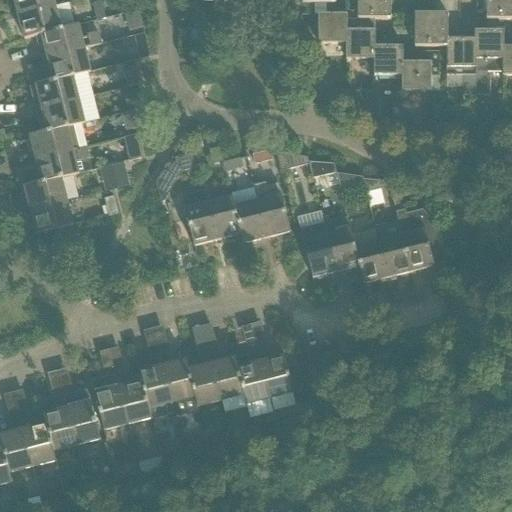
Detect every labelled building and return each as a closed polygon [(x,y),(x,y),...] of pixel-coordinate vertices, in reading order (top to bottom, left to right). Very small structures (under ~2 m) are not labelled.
[(13,0),(18,17),(55,7),(52,0),(13,0)] [(391,21),(390,0),(357,0),(358,21),(367,21),(391,21)] [(511,20),(511,0),(486,0),(486,21),(495,21),(511,20)] [(96,21),(105,19),(101,2),(92,4),(96,21)] [(335,16),(335,5),(326,5),(326,16),(318,16),(318,45),(346,45),(346,31),(347,31),(347,16),(335,16)] [(24,40),(33,38),(36,37),(61,31),(60,30),(55,7),(18,17),(24,40)] [(129,31),(143,28),(138,11),(125,14),(129,31)] [(447,49),(447,40),(448,40),(448,16),(415,16),(415,49),(446,49),(447,49)] [(289,21),(289,32),(298,32),(298,21),(289,21)] [(367,31),(367,21),(358,21),(358,31),(347,31),(346,31),(346,45),(346,61),(374,61),(374,47),(375,47),(375,31),(367,31)] [(495,32),(495,21),(486,21),(486,32),(474,32),(474,36),(475,36),(475,61),(476,61),(475,97),(489,97),(489,74),(502,74),(502,62),(503,62),(503,48),(504,48),(504,32),(495,32)] [(82,40),(79,26),(60,30),(61,31),(36,37),(39,52),(45,50),(47,59),(85,50),(101,46),(98,33),(88,36),(88,39),(82,40)] [(140,61),(150,59),(144,35),(134,37),(140,61)] [(403,64),(403,48),(395,48),(395,36),(386,36),(386,47),(375,47),(374,47),(374,61),(374,77),(402,77),(402,64),(403,64)] [(474,36),(463,36),(463,40),(448,40),(447,40),(447,49),(446,49),(446,77),(463,77),(463,97),(475,97),(476,61),(475,61),(475,36),(474,36)] [(511,47),(504,48),(503,48),(503,62),(502,62),(502,74),(502,77),(511,77),(511,47)] [(73,78),(91,73),(85,50),(47,59),(49,67),(44,69),(47,84),(73,77),(73,78)] [(402,77),(402,93),(431,93),(431,79),(439,79),(439,53),(403,53),(403,64),(402,64),(402,77)] [(198,69),(201,60),(191,57),(188,66),(198,69)] [(125,70),(124,70),(128,88),(129,88),(138,86),(138,83),(140,83),(136,67),(125,70)] [(78,101),(73,78),(73,77),(47,84),(44,84),(30,87),(33,100),(36,101),(39,101),(41,110),(78,101)] [(127,110),(143,106),(139,90),(123,93),(127,110)] [(360,103),(360,116),(373,116),(373,105),(373,103),(373,98),(360,98),(360,103)] [(67,129),(81,125),(84,124),(78,101),(41,110),(43,118),(40,119),(39,122),(42,134),(47,133),(67,128),(67,129)] [(125,131),(131,130),(140,128),(136,111),(121,114),(125,131)] [(382,131),(383,131),(396,136),(399,126),(385,122),(382,131)] [(87,148),(81,125),(67,129),(67,128),(47,133),(42,134),(30,137),(36,161),(87,148)] [(441,127),(441,138),(452,138),(452,131),(448,127),(441,127)] [(489,129),(489,141),(500,141),(500,129),(489,129)] [(130,162),(141,160),(135,136),(124,139),(130,162)] [(62,180),(74,177),(79,175),(76,162),(89,159),(87,148),(36,161),(41,183),(42,184),(61,179),(62,180)] [(219,148),(209,151),(213,165),(223,163),(219,148)] [(255,166),(272,161),(270,152),(252,156),(255,166)] [(280,172),(308,165),(307,159),(276,153),(280,172)] [(189,156),(175,159),(176,164),(178,174),(193,171),(191,161),(189,156)] [(226,173),(243,169),(240,159),(223,164),(226,173)] [(122,164),(110,167),(116,191),(128,188),(122,164)] [(312,179),(336,175),(333,165),(308,164),(312,179)] [(363,184),(362,181),(362,179),(337,175),(340,188),(363,184)] [(41,183),(24,188),(30,212),(67,203),(65,192),(62,180),(61,179),(42,184),(41,183)] [(366,193),(388,188),(387,183),(362,181),(363,184),(366,193)] [(263,185),(254,187),(255,189),(258,202),(257,202),(267,239),(291,233),(281,196),(278,185),(266,188),(263,185)] [(392,201),(409,197),(420,194),(419,189),(407,188),(390,192),(392,201)] [(218,241),(208,204),(205,192),(181,198),(194,247),(218,241)] [(109,217),(117,215),(113,198),(105,200),(109,217)] [(218,241),(240,236),(241,236),(234,208),(235,208),(232,198),(208,204),(218,241)] [(243,245),(267,239),(257,202),(235,208),(234,208),(241,236),(240,236),(243,245)] [(36,235),(73,226),(67,203),(30,212),(36,235)] [(404,212),(395,214),(398,224),(401,237),(410,274),(434,268),(434,266),(430,251),(443,248),(438,227),(427,229),(424,217),(423,212),(406,216),(404,212)] [(387,279),(410,274),(401,237),(398,224),(375,230),(387,279)] [(336,274),(327,237),(324,225),(300,231),(303,243),(312,280),(336,274)] [(363,285),(387,279),(375,230),(352,236),(355,248),(354,249),(359,268),(363,285)] [(336,274),(359,268),(354,249),(355,248),(352,236),(351,231),(327,237),(336,274)] [(254,265),(267,263),(264,244),(250,246),(254,265)] [(264,339),(255,341),(258,356),(268,353),(264,339)] [(215,341),(206,343),(209,358),(219,355),(215,341)] [(246,406),(270,401),(258,356),(255,341),(245,344),(251,365),(238,369),(244,397),(246,406)] [(166,343),(157,346),(174,414),(175,418),(198,412),(197,408),(195,399),(188,371),(186,361),(172,365),(166,343)] [(206,343),(196,346),(200,360),(209,358),(206,343)] [(151,420),(174,414),(157,346),(147,348),(153,370),(139,373),(141,383),(149,411),(151,420)] [(270,361),(268,353),(258,356),(270,401),(293,394),(284,357),(270,361)] [(306,354),(295,357),(297,365),(308,362),(306,354)] [(221,363),(219,355),(209,358),(221,403),(222,402),(225,414),(247,408),(246,406),(244,397),(238,369),(235,359),(221,363)] [(197,408),(221,403),(209,358),(200,360),(202,368),(188,371),(195,399),(197,408)] [(128,386),(122,365),(113,367),(128,426),(151,420),(149,411),(141,383),(128,386)] [(104,432),(128,426),(113,367),(103,369),(106,380),(92,384),(104,432)] [(74,396),(71,386),(61,388),(65,402),(76,447),(100,441),(88,392),(74,396)] [(61,388),(52,390),(55,405),(65,402),(61,388)] [(76,447),(65,402),(55,405),(57,412),(43,416),(46,425),(53,453),(54,453),(76,447)] [(32,429),(27,407),(17,409),(21,424),(32,469),(56,463),(54,453),(53,453),(46,425),(32,429)] [(17,409),(8,412),(11,426),(21,424),(17,409)] [(9,474),(32,469),(21,424),(11,426),(13,434),(0,436),(0,440),(1,447),(9,474)] [(0,447),(0,486),(11,484),(9,474),(1,447),(0,447)] [(184,451),(174,453),(176,463),(186,461),(184,451)] [(161,458),(153,460),(156,472),(164,470),(161,458)] [(123,469),(112,472),(115,485),(127,482),(123,469)] [(35,474),(25,476),(29,499),(40,497),(35,474)] [(110,480),(102,482),(105,495),(113,493),(111,483),(110,480)] [(41,511),(39,499),(28,502),(30,511),(41,511)]
